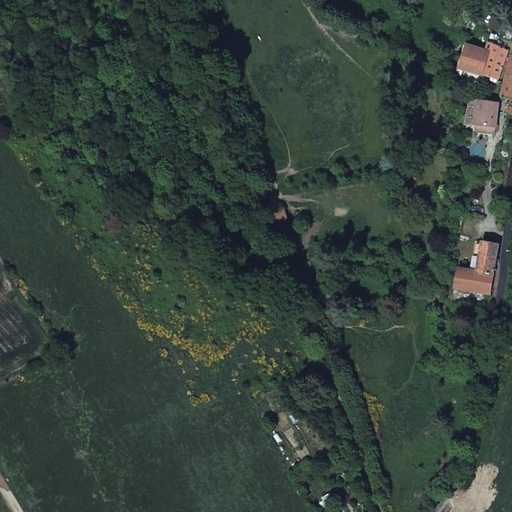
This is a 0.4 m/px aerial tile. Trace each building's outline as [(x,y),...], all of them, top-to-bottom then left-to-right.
[(497,81),(509,46),(497,41),(495,46),(492,45),(490,51),(481,76),(484,77),(497,81)] [(468,83),(482,89),(484,77),(481,76),(490,51),(466,43),(454,76),(468,83)] [(511,83),(505,82),(501,98),(510,100),(507,114),(511,115),(511,114),(511,83)] [(475,127),(477,127),(489,128),(488,134),(496,135),(499,105),(493,104),(493,100),(489,99),(489,104),(470,102),(468,127),(475,128),(475,127)] [(498,246),(476,242),(470,272),(459,270),(455,290),(489,295),(498,246)] [(356,511),(341,484),(322,495),(332,511),(356,511)]
